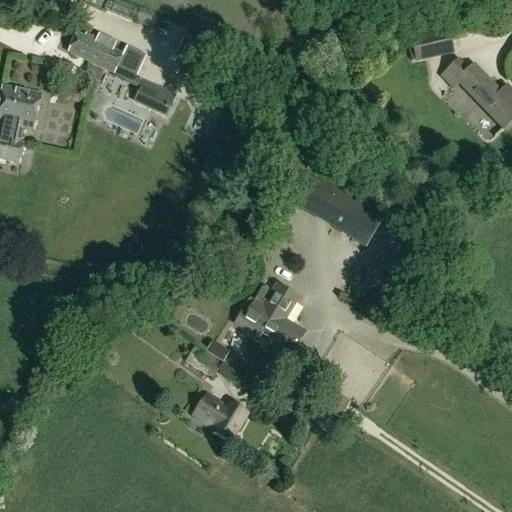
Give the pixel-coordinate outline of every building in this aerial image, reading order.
[(415,63),(453,54),(448,32),(409,41),(415,63)] [(97,35),(94,43),(75,35),(66,52),(134,85),(146,58),(125,49),(123,55),(112,50),(115,43),(97,35)] [(258,68),(184,37),(176,54),(251,85),(258,68)] [(472,67),(466,73),(457,64),(441,79),(450,89),(456,83),(502,130),(511,119),(511,96),(506,89),(499,96),(472,67)] [(133,104),(165,119),(175,96),(143,81),(133,104)] [(0,161),(18,165),(22,145),(18,144),(21,129),(32,131),(40,96),(0,88),(0,161)] [(363,249),(385,213),(297,158),(275,194),(363,249)] [(274,298),(265,293),(260,290),(248,311),(243,308),(232,326),(256,341),(259,336),(275,345),(288,324),(286,322),(298,301),(279,290),(274,298)] [(377,339),(342,338),(341,366),(376,367),(377,339)] [(203,355),(220,365),(227,353),(210,343),(203,355)] [(203,355),(194,350),(185,365),(211,381),(220,365),(203,355)] [(191,417),(212,430),(210,433),(228,444),(246,415),(228,405),(226,409),(206,397),(191,417)]
